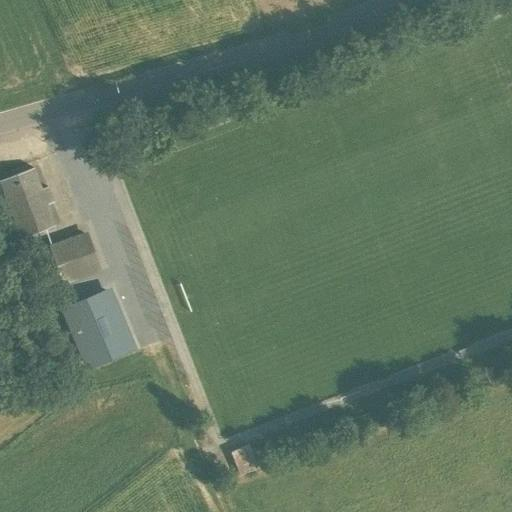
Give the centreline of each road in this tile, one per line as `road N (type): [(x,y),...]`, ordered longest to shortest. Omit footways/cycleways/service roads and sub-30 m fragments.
road 1 (unclassified): [(405,0),(310,40),(0,138)]
road 2 (track): [(239,511),(98,111)]
road 3 (track): [(187,371),(68,399),(0,400)]
